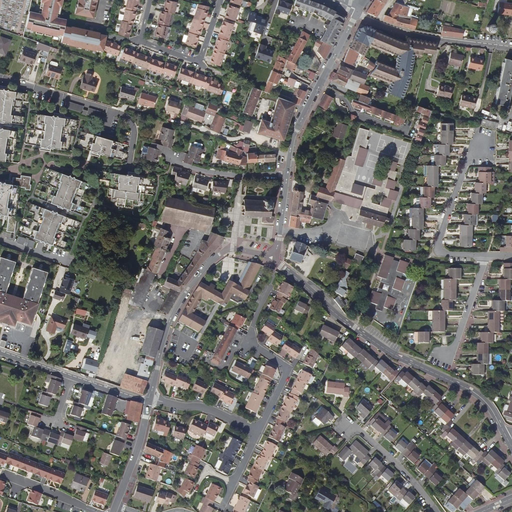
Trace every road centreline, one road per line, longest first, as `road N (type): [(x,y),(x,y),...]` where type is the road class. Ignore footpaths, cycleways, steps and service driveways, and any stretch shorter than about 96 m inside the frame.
road 1 (tertiary): [(271,259),(354,328),(482,399),(508,441)]
road 2 (tertiary): [(148,401),(169,324),(204,267),(232,249),(271,259)]
road 3 (residential): [(0,78),(123,117),(132,129),(127,171)]
road 4 (residential): [(149,0),(142,38),(193,59),(220,0)]
road 5 (residential): [(484,254),(437,248),(478,147)]
road 6 (residential): [(376,23),(511,49)]
road 7 (residential): [(436,511),(401,468),(346,427)]
road 8 (residential): [(287,175),(200,171),(169,155)]
